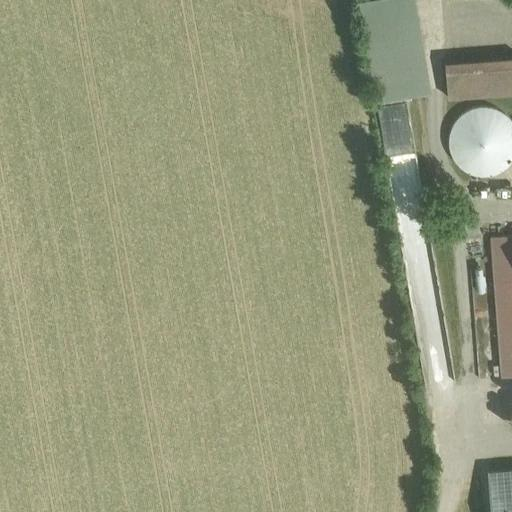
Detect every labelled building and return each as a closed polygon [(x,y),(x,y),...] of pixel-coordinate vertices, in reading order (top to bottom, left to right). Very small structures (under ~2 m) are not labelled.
[(415,0),(358,0),(376,98),(430,89),(415,0)] [(511,54),(445,60),(448,96),(511,91),(511,54)] [(455,380),(406,100),(377,105),(425,385),(455,380)] [(511,155),(511,120),(507,114),(496,107),(483,104),(470,107),(459,114),(451,126),(449,139),(452,152),(459,163),(470,170),(484,173),(497,170),(508,162),(511,155)] [(511,232),(490,234),(500,375),(511,374),(511,232)] [(490,234),(468,236),(478,377),(500,375),(490,234)] [(511,511),(511,467),(489,470),(491,511),(511,511)]
